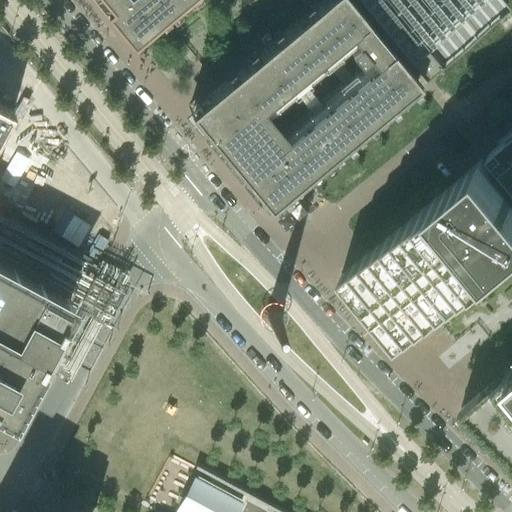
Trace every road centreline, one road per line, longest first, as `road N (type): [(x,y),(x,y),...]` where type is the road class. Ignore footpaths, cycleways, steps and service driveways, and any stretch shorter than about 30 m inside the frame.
road 1 (tertiary): [(511,510),(305,300),(208,188)]
road 2 (tertiary): [(151,232),(256,355),(409,511)]
road 3 (residential): [(151,232),(27,452),(1,476)]
road 4 (tertiary): [(208,188),(51,0)]
road 5 (tertiary): [(0,53),(151,232)]
